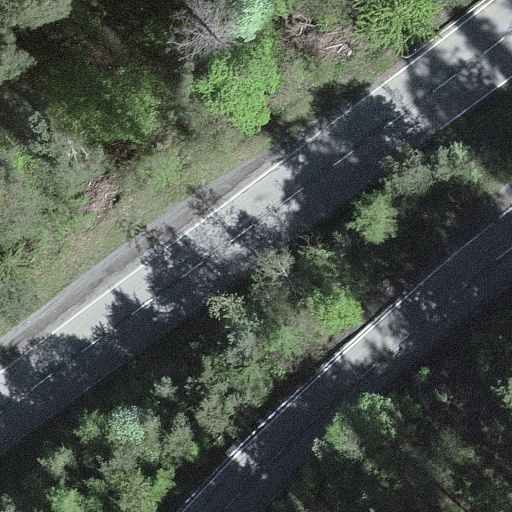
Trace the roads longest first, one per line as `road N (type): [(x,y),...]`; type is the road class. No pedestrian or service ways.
road 1 (tertiary): [(0,414),(511,30)]
road 2 (tertiary): [(511,246),(366,371),(221,511)]
